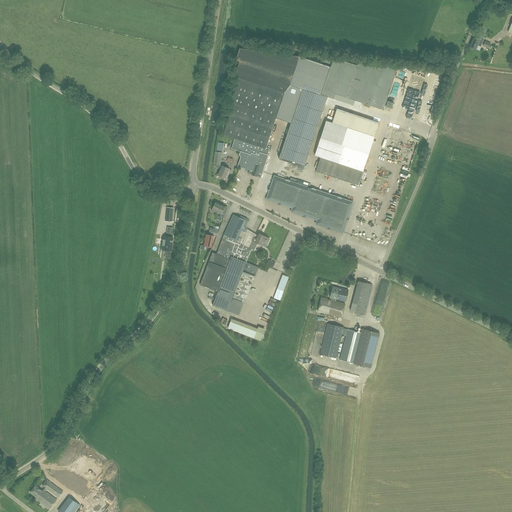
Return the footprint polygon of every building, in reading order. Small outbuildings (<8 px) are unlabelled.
[(470,46),(470,47),(470,48),(470,49),(472,50),(473,49),(474,48),(476,49),(478,43),(481,45),(483,41),(480,39),(479,40),(474,38),(470,46)] [(284,93),(290,85),(299,56),(240,48),(236,60),(240,61),(234,76),(238,78),(230,102),(234,104),(223,135),(235,139),(231,149),(241,152),(240,154),(241,156),(242,156),(238,165),(250,169),(248,173),(260,177),(270,149),(266,147),(284,93)] [(334,57),(332,62),(322,95),(328,97),(333,99),(335,94),(383,110),(397,68),(384,64),(382,69),(359,61),(357,65),(334,57)] [(302,89),(279,158),(304,167),(328,97),(322,95),(302,89)] [(358,185),(379,123),(337,109),(332,123),(326,121),(315,155),(321,157),(316,171),(358,185)] [(220,165),(222,153),(215,152),(213,163),(215,164),(216,167),(221,169),(218,175),(225,179),(229,169),(220,165)] [(343,232),(353,202),(281,179),(279,183),(275,182),(277,177),(275,176),(267,199),(293,208),(292,211),(318,220),(317,224),(343,232)] [(216,201),(212,209),(212,210),(211,211),(212,212),(214,213),(215,213),(216,212),(221,214),(220,216),(218,216),(216,220),(221,222),(222,220),(225,213),(223,211),(225,206),(216,201)] [(172,222),(174,208),(167,207),(166,221),(172,222)] [(246,263),(251,251),(255,242),(258,236),(242,229),(246,221),(245,218),(240,216),(238,217),(233,215),(223,237),(217,254),(212,253),(200,285),(218,292),(213,305),(239,315),(255,273),(256,274),(258,268),(246,263)] [(206,234),(204,242),(203,246),(211,248),(214,236),(216,236),(217,233),(209,231),(208,234),(206,234)] [(259,233),(258,236),(255,242),(266,247),(270,239),(259,233)] [(171,251),(172,237),(163,236),(161,250),(171,251)] [(269,260),(267,266),(273,269),(276,262),(269,260)] [(284,275),(279,289),(285,291),(290,277),(284,275)] [(365,314),(373,284),(358,281),(350,311),(365,314)] [(333,286),(329,299),(335,301),(336,299),(346,302),(349,290),(333,286)] [(345,303),(335,301),(329,299),(321,297),(318,311),(341,317),(345,303)] [(328,323),(320,353),(336,357),(342,334),(345,335),(346,329),(344,328),(344,327),(328,323)] [(241,333),(254,338),(258,329),(245,324),(241,333)] [(340,360),(369,367),(378,332),(362,328),(361,333),(347,329),(340,360)] [(95,476),(99,470),(85,460),(82,463),(85,466),(82,470),(91,476),(93,474),(95,476)] [(61,468),(56,477),(79,491),(81,487),(80,486),(81,485),(77,482),(79,478),(61,468)] [(46,488),(59,497),(63,492),(49,481),(42,491),(35,485),(30,493),(37,498),(36,499),(39,501),(43,495),(44,495),(46,492),(45,491),(46,490),(45,489),(46,488)] [(57,500),(46,492),(44,495),(43,495),(39,501),(50,509),(57,500)] [(60,511),(77,511),(83,505),(70,495),(59,511),(60,511)]
